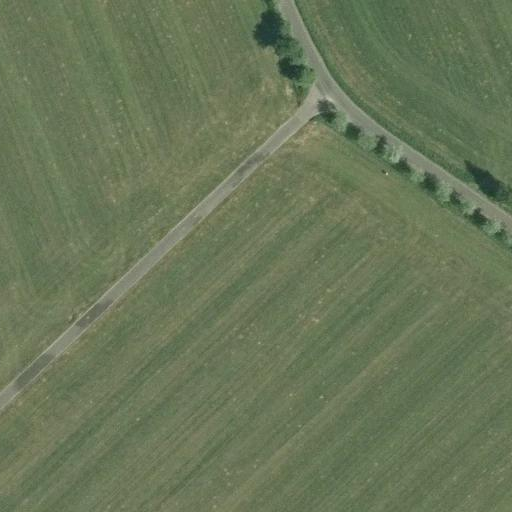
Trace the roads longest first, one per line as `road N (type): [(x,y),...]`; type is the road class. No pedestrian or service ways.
road 1 (unclassified): [(0,400),(329,90)]
road 2 (unclassified): [(511,221),(329,90)]
